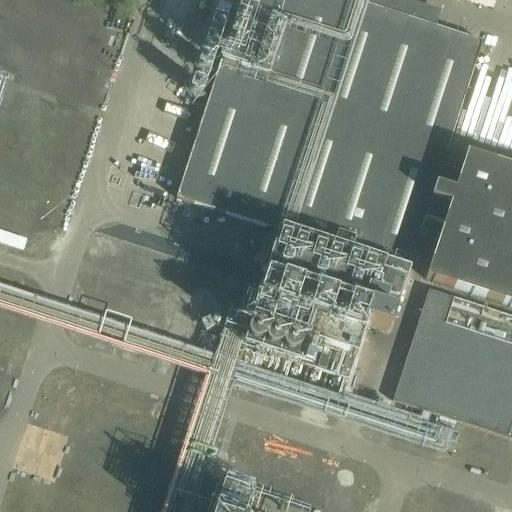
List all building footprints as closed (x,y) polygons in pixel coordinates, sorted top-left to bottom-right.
[(240,0),(236,13),(176,200),(407,275),(425,219),(443,225),(425,281),(511,308),(511,171),(465,157),(459,175),(441,169),(481,44),(435,29),(440,13),(399,0),(240,0)] [(511,44),(507,43),(492,89),(511,95),(511,92),(511,44)] [(26,242),(0,233),(0,244),(23,252),(26,242)] [(392,403),(509,441),(511,432),(511,321),(428,294),(392,403)] [(204,330),(173,320),(167,340),(197,350),(204,330)] [(192,511),(284,511),(201,486),(192,511)]
